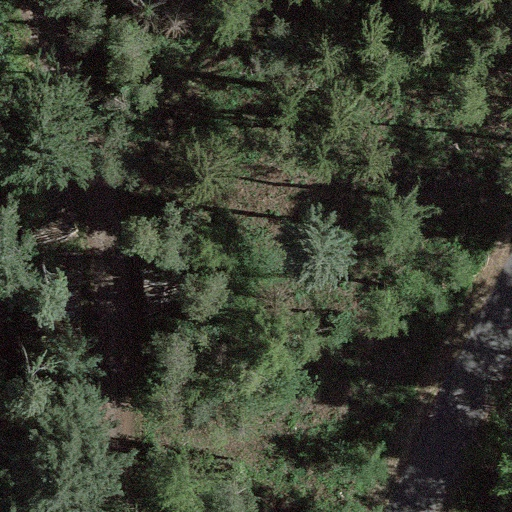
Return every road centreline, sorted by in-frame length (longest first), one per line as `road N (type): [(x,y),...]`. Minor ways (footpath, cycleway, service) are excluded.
road 1 (track): [(112,511),(120,414),(112,245),(36,0)]
road 2 (unclassified): [(511,299),(405,511)]
